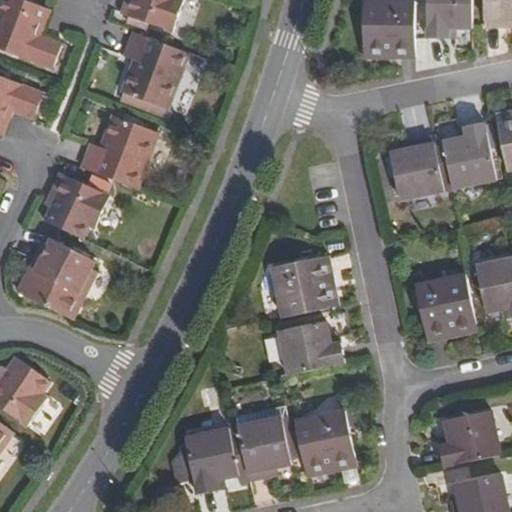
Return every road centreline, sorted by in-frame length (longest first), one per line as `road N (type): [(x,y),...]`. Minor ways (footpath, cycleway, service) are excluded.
road 1 (residential): [(144,390),(211,254),(270,104)]
road 2 (residential): [(399,386),(342,110)]
road 3 (residential): [(511,72),(342,110)]
road 4 (residential): [(144,390),(43,334),(0,332)]
road 5 (residential): [(70,511),(144,390)]
